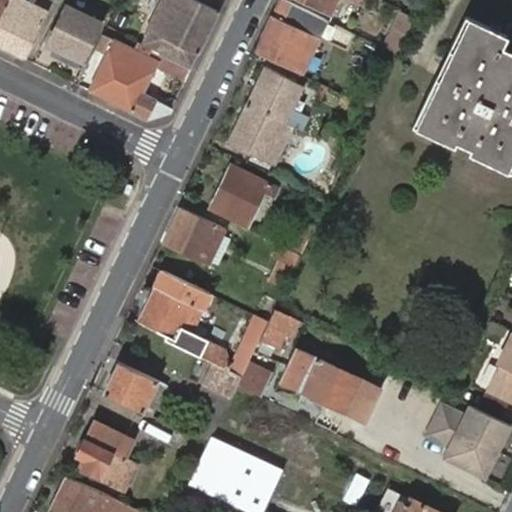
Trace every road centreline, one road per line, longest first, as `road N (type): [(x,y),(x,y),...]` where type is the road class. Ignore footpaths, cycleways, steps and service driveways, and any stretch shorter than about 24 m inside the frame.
road 1 (residential): [(47,428),(175,153)]
road 2 (residential): [(0,69),(175,153)]
road 3 (residential): [(175,153),(250,0)]
